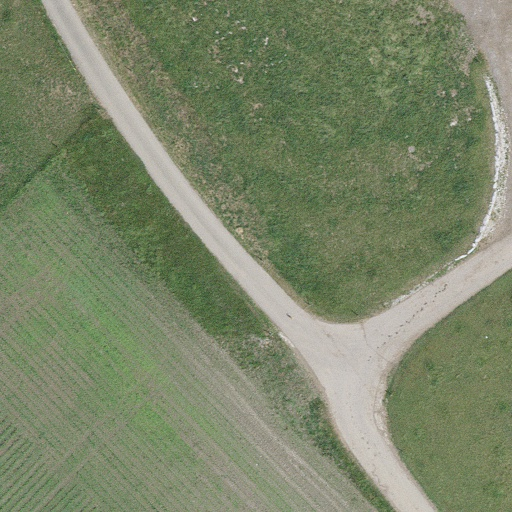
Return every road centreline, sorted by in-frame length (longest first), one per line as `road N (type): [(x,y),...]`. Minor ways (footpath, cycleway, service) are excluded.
road 1 (track): [(51,0),(86,67),(426,511)]
road 2 (track): [(330,395),(511,266)]
